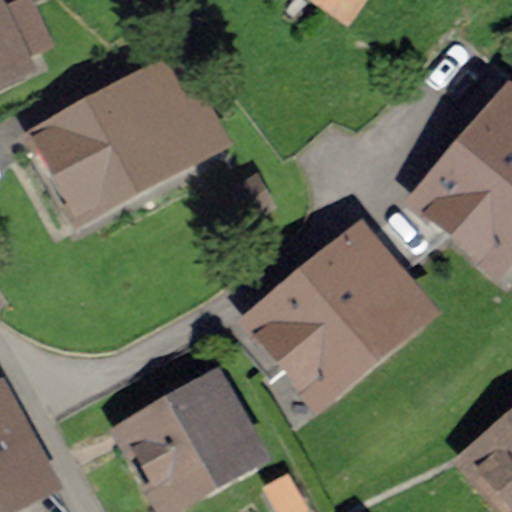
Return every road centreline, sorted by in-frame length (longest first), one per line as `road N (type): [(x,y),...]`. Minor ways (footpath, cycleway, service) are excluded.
road 1 (residential): [(36,403),(228,314),(442,122)]
road 2 (residential): [(36,403),(90,511)]
